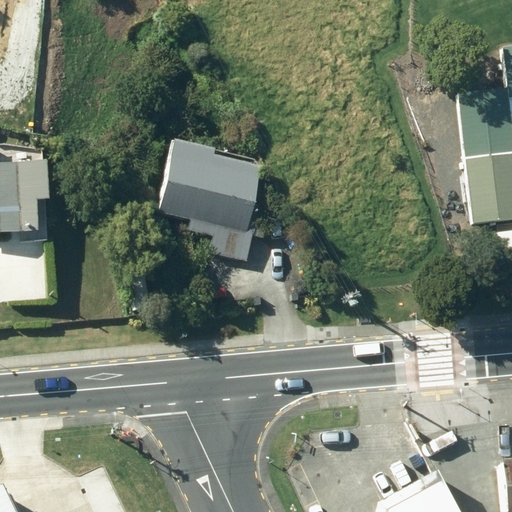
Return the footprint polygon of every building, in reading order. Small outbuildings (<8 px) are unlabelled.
[(0,0),(0,36),(9,38),(15,0),(0,0)] [(511,4),(480,7),(485,54),(511,50),(511,4)] [(481,51),(440,55),(446,110),(487,106),(481,51)] [(487,115),(443,119),(449,178),(493,173),(487,115)] [(261,170),(211,160),(213,154),(172,145),(157,219),(189,226),(186,235),(211,240),(208,256),(251,264),(257,235),(263,236),(267,217),(252,213),(261,170)] [(0,236),(38,234),(36,204),(49,203),(46,165),(31,166),(30,147),(0,148),(0,236)] [(15,249),(13,283),(41,284),(41,291),(58,292),(60,258),(41,257),(41,251),(15,249)] [(145,268),(127,273),(135,314),(153,312),(145,268)] [(511,511),(511,467),(503,468),(507,511),(511,511)] [(0,511),(15,511),(2,484),(0,484),(0,511)] [(455,511),(440,485),(390,511),(455,511)]
